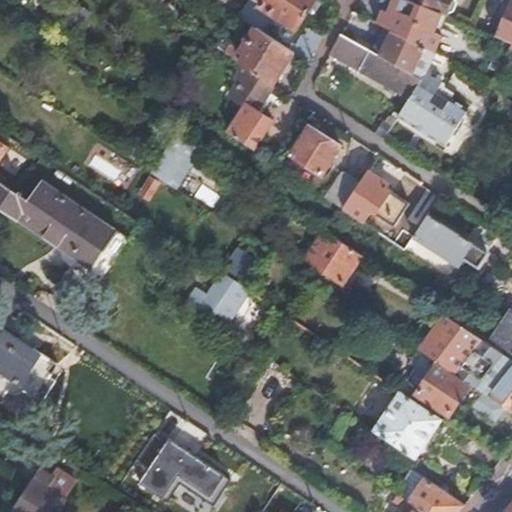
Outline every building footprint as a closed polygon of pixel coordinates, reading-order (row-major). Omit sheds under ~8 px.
[(247,0),(237,16),(243,20),(255,2),(260,4),(258,8),(293,31),(313,0),(247,0)] [(440,12),(411,0),(381,0),(380,4),(401,14),(397,26),(428,39),(440,12)] [(411,0),(440,12),(446,14),(452,0),(411,0)] [(511,0),(508,0),(494,34),(511,41),(511,0)] [(294,47),(308,55),(322,32),(310,24),(294,47)] [(433,51),(378,26),(371,39),(365,51),(414,77),(418,79),(433,51)] [(238,64),(245,69),(270,85),(292,52),(254,27),(240,50),(245,54),(238,64)] [(358,47),(337,36),(326,56),(356,72),(354,77),(385,92),(399,99),(414,77),(365,51),(358,47)] [(365,51),(371,39),(364,36),(358,47),(365,51)] [(241,105),(224,130),(250,148),(268,122),(259,116),(252,112),(270,85),(245,69),(227,96),(241,105)] [(463,103),(418,79),(414,77),(399,99),(404,102),(393,118),(437,146),(463,103)] [(252,112),(259,116),(276,89),(270,85),(252,112)] [(305,127),(286,154),(320,176),(339,148),(305,127)] [(195,150),(175,137),(151,172),(174,188),(185,171),(182,169),(195,150)] [(93,155),(87,167),(114,179),(119,168),(93,155)] [(342,172),(324,197),(339,208),(356,181),(342,172)] [(161,183),(151,175),(138,194),(148,201),(161,183)] [(18,194),(0,181),(0,210),(91,271),(116,236),(33,180),(21,196),(18,194)] [(361,182),(342,210),(360,222),(379,193),(361,182)] [(413,237),(458,265),(463,257),(477,266),(486,252),(427,215),(413,237)] [(408,241),(420,225),(412,220),(401,236),(408,241)] [(370,229),(387,240),(391,234),(375,223),(370,229)] [(359,258),(323,234),(303,264),(339,288),(359,258)] [(400,241),(396,246),(404,252),(408,246),(400,241)] [(249,289),(220,269),(204,292),(194,285),(183,302),(206,317),(213,307),(229,318),(249,289)] [(505,299),(511,285),(511,277),(500,272),(490,293),(505,299)] [(511,309),(507,307),(487,336),(493,340),(511,312),(511,309)] [(511,353),(511,312),(493,340),(511,353)] [(414,350),(466,385),(511,416),(511,361),(440,313),(414,350)] [(0,406),(14,387),(22,392),(21,394),(41,407),(45,400),(42,397),(59,371),(5,336),(0,342),(0,406)] [(466,385),(414,350),(407,361),(414,366),(402,383),(414,391),(447,414),(466,385)] [(410,398),(414,391),(402,383),(397,390),(401,392),(410,398)] [(410,398),(401,392),(374,431),(414,458),(441,419),(410,398)] [(224,474),(167,436),(164,439),(152,431),(134,457),(147,465),(136,481),(162,498),(177,476),(208,498),(224,474)] [(41,469),(18,503),(30,511),(52,511),(62,499),(49,490),(56,479),(41,469)] [(0,503),(17,478),(6,470),(0,478),(0,503)] [(421,473),(403,499),(413,505),(423,511),(458,511),(465,504),(421,473)]
